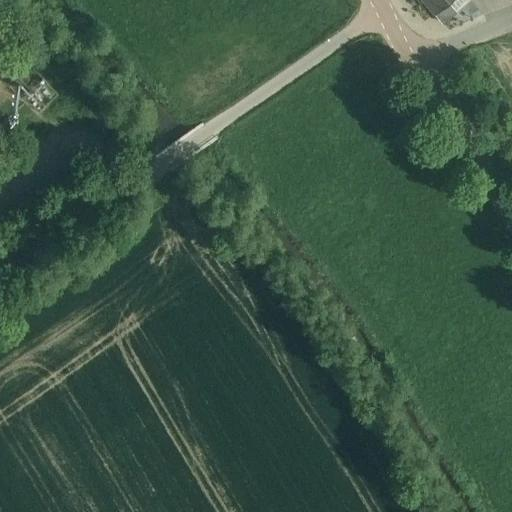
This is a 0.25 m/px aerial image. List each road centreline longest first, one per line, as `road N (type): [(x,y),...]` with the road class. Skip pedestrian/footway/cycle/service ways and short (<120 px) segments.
road 1 (unclassified): [(380,10),(0,275)]
road 2 (unclassified): [(511,218),(409,56)]
